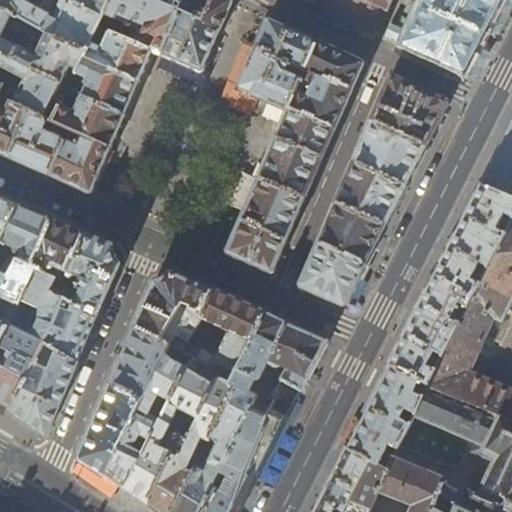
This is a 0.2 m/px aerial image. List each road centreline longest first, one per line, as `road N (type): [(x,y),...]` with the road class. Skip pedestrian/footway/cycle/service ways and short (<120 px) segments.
road 1 (residential): [(0,175),(369,337)]
road 2 (tertiary): [(489,102),(369,337)]
road 3 (residential): [(489,102),(269,0)]
road 4 (tertiary): [(369,337),(280,511)]
